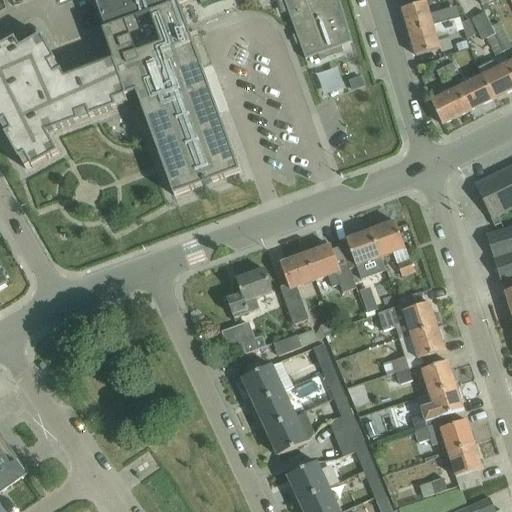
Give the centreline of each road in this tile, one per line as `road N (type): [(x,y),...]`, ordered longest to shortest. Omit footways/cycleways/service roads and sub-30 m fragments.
road 1 (tertiary): [(149,269),(425,168)]
road 2 (residential): [(511,433),(425,168)]
road 3 (residential): [(262,511),(149,269)]
road 4 (residential): [(425,168),(376,0)]
road 5 (residential): [(92,473),(2,337)]
road 6 (residential): [(60,305),(0,199)]
